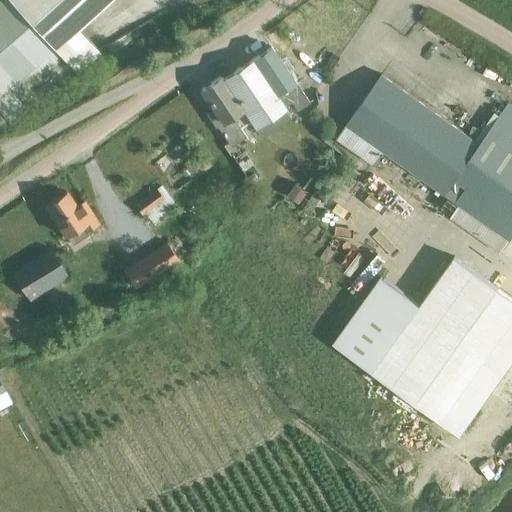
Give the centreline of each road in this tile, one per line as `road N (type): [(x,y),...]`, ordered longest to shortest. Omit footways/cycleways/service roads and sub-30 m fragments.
road 1 (tertiary): [(168,82),(0,196)]
road 2 (unclassified): [(0,154),(132,83),(168,82)]
road 3 (tertiary): [(284,0),(168,82)]
